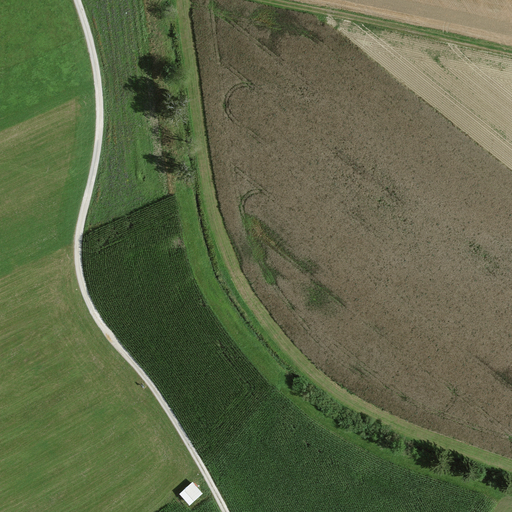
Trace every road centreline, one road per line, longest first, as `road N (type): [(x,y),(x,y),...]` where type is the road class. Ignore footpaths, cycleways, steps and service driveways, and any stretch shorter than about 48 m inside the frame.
road 1 (track): [(227,511),(83,286),(80,228),(99,115),(76,0)]
road 2 (track): [(511,57),(258,0)]
